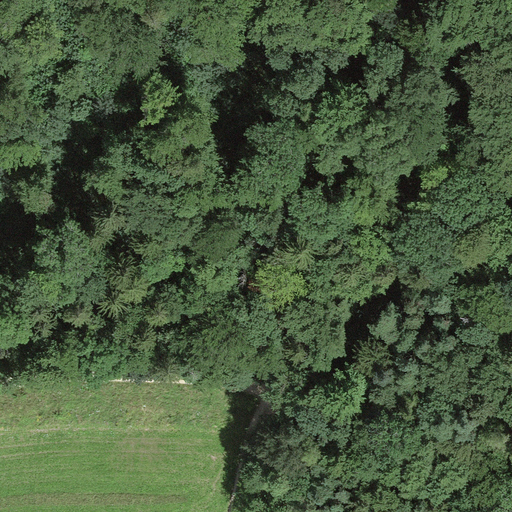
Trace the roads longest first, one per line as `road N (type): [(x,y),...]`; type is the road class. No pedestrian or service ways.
road 1 (track): [(511,434),(423,431),(270,382),(141,377),(0,385)]
road 2 (track): [(270,382),(238,511)]
